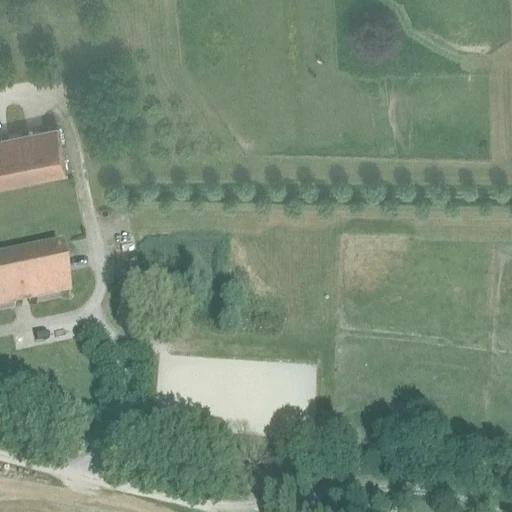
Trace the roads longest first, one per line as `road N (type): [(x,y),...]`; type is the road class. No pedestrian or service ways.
road 1 (track): [(493,511),(387,489),(247,507),(189,504),(0,461)]
road 2 (track): [(97,303),(121,395),(114,425),(80,477)]
